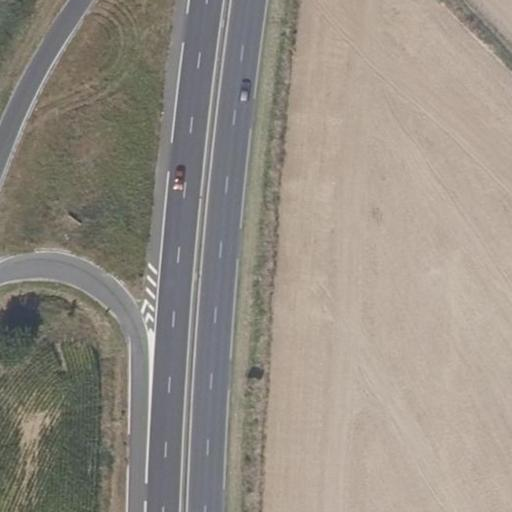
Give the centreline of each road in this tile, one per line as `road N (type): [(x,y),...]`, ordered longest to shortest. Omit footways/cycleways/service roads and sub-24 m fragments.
road 1 (primary): [(205,511),(215,315),(250,0)]
road 2 (primary): [(207,0),(180,229),(162,511)]
road 3 (primary): [(0,273),(35,262),(80,270),(132,317),(156,511)]
road 4 (unclassified): [(83,0),(23,97),(0,156)]
